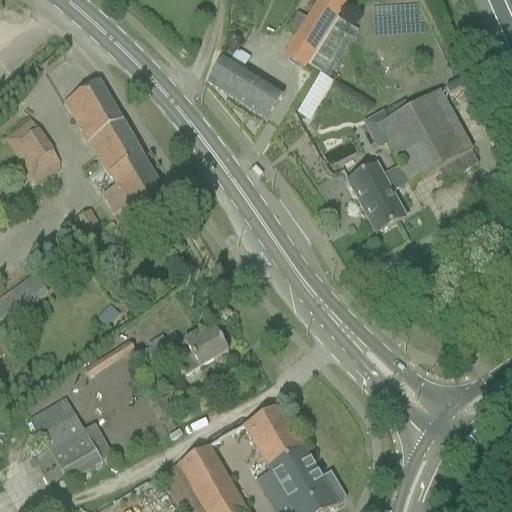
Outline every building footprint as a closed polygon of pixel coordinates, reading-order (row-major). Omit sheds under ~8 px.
[(320,0),(282,60),(301,72),(344,6),(333,0),(320,0)] [(283,98),(224,60),(207,87),(267,125),(283,98)] [(445,92),(448,99),(468,88),(465,81),(445,92)] [(142,235),(174,215),(99,86),(98,84),(96,85),(97,86),(66,104),(117,191),(101,200),(113,220),(128,211),(142,235)] [(412,189),(439,174),(445,186),(479,168),(442,98),(381,130),(402,171),(383,182),(376,169),(347,185),(376,238),(405,222),(391,196),(410,185),(412,189)] [(37,187),(64,169),(33,121),(5,139),(37,187)] [(100,231),(90,214),(73,223),(83,241),(100,231)] [(0,301),(0,322),(5,329),(48,298),(34,278),(14,293),(13,292),(0,301)] [(98,322),(108,331),(119,318),(109,309),(98,322)] [(160,369),(176,360),(180,366),(186,379),(200,371),(228,355),(214,333),(200,341),(198,337),(171,351),(164,338),(148,347),(150,351),(138,358),(146,371),(158,364),(160,369)] [(168,417),(168,416),(160,403),(158,400),(148,406),(158,423),(168,417)] [(189,410),(190,401),(182,400),(180,409),(189,410)] [(65,402),(29,422),(43,447),(28,456),(46,487),(61,479),(66,488),(102,467),(101,466),(113,460),(95,428),(83,434),(65,402)] [(278,410),(244,432),(270,476),(280,493),(268,500),(274,511),(334,511),(337,511),(321,484),(278,410)] [(246,511),(210,450),(147,487),(161,511),(246,511)]
